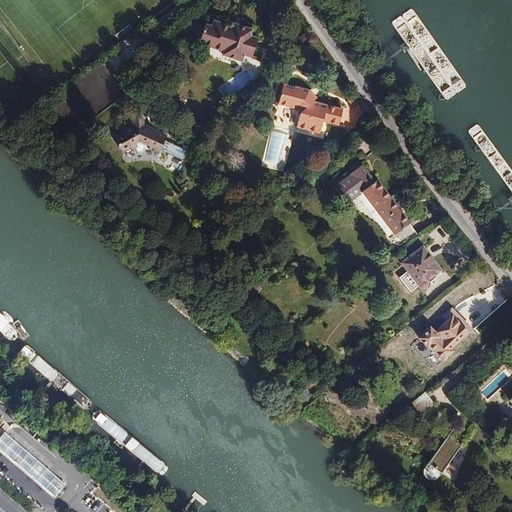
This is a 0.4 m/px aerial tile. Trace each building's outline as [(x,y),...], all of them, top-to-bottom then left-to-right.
[(252,57),(258,38),(250,36),(252,29),(233,23),(232,26),(214,21),(212,26),(205,24),(199,43),(224,51),(223,55),(242,61),(244,55),(252,57)] [(244,73),(222,86),(228,96),(250,84),(244,73)] [(343,109),(313,101),(308,96),(309,90),(284,83),(278,104),(295,108),(300,113),(297,127),(320,133),(323,121),(338,125),(343,109)] [(308,96),(313,101),(317,98),(309,90),(308,96)] [(123,131),(123,132),(115,137),(123,152),(132,148),(132,149),(133,148),(139,145),(158,153),(166,135),(144,125),(143,118),(134,118),(134,125),(123,131)] [(145,148),(139,145),(133,148),(137,154),(142,154),(145,148)] [(395,235),(409,223),(376,180),(375,181),(361,164),(336,183),(351,202),(363,193),(395,235)] [(427,281),(435,275),(429,267),(435,262),(423,247),(401,263),(419,287),(422,289),(423,289),(425,288),(427,286),(428,283),(427,281)] [(429,267),(435,275),(441,270),(435,262),(429,267)] [(467,332),(471,329),(451,308),(444,316),(448,320),(452,317),(467,332)] [(450,348),(467,332),(452,317),(448,320),(435,332),(430,327),(418,338),(433,353),(434,351),(443,360),(453,351),(450,348)] [(426,411),(434,405),(425,394),(402,413),(408,421),(420,412),(426,411)] [(0,420),(10,409),(0,399),(0,420)] [(0,424),(12,411),(10,409),(0,420),(0,424)] [(439,471),(475,427),(462,417),(427,460),(439,471)] [(29,426),(0,459),(0,464),(13,476),(45,440),(29,426)]
